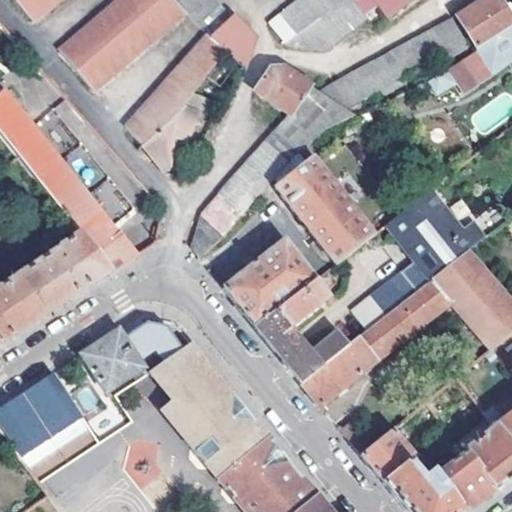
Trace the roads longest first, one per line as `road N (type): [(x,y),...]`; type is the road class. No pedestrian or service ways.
road 1 (residential): [(0,380),(145,287),(181,287),(370,511)]
road 2 (unknown): [(183,201),(147,171),(47,52),(52,31),(90,0)]
